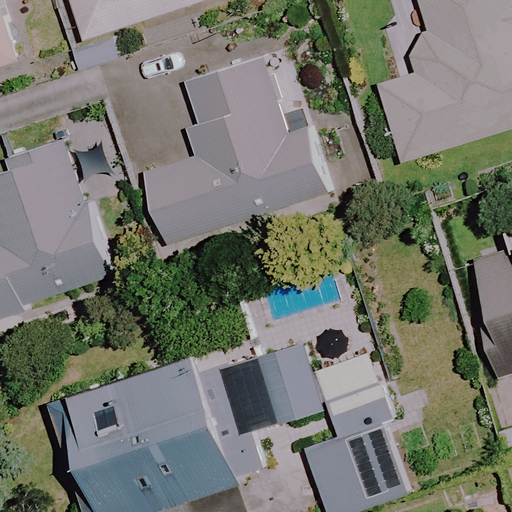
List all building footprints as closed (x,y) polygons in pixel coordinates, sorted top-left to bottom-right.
[(0,0),(0,67),(23,60),(3,0),(0,0)] [(79,0),(92,40),(212,0),(79,0)] [(511,0),(427,0),(440,38),(417,45),(425,73),(387,85),(411,162),(511,130),(511,0)] [(191,132),(201,160),(151,178),(174,243),(333,187),(286,54),(194,87),(208,125),(191,132)] [(116,275),(71,141),(17,159),(19,168),(0,174),(0,236),(2,241),(0,241),(0,320),(26,311),(24,306),(116,275)] [(511,254),(485,262),(500,316),(490,319),(507,376),(511,374),(511,254)] [(336,511),(361,511),(415,495),(391,422),(405,418),(374,323),(312,343),(342,436),(315,445),(336,511)] [(327,412),(305,345),(286,351),(225,370),(220,353),(61,402),(94,511),(193,511),(190,502),(280,474),(267,431),(327,412)]
